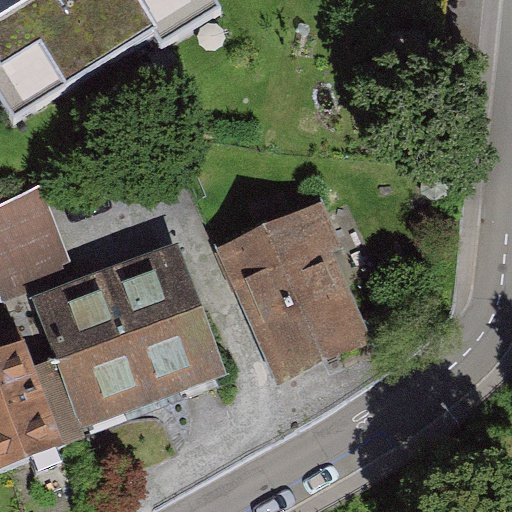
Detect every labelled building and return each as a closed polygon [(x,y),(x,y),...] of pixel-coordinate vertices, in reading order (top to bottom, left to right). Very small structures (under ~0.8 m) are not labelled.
[(192,0),(0,0),(0,119),(12,140),(210,30),(192,0)] [(38,196),(0,212),(0,307),(0,308),(72,278),(38,196)] [(312,213),(215,254),(272,389),(369,348),(312,213)] [(177,249),(27,302),(74,432),(223,379),(177,249)] [(17,344),(0,351),(0,469),(59,445),(17,344)]
